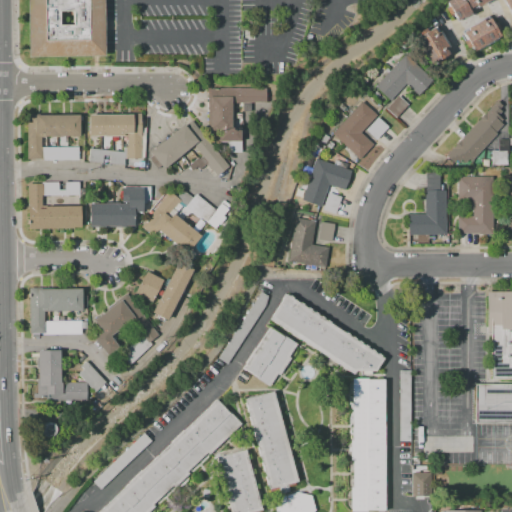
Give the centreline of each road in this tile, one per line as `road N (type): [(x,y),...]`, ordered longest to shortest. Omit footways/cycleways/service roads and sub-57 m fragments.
road 1 (residential): [(511,67),(475,78),(391,171),(371,209),(369,267)]
road 2 (secondary): [(0,376),(7,345),(4,131)]
road 3 (residential): [(171,86),(4,86)]
road 4 (residential): [(511,267),(369,267)]
